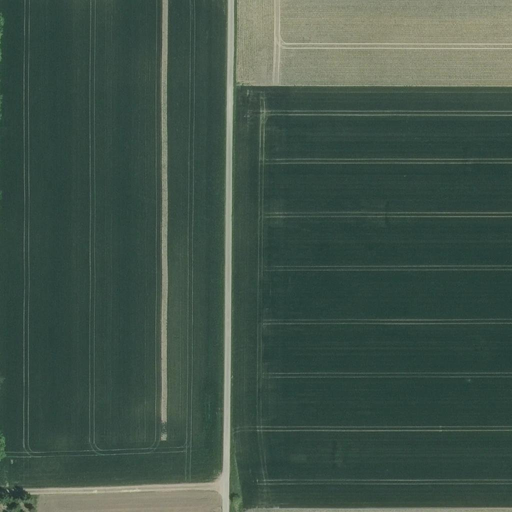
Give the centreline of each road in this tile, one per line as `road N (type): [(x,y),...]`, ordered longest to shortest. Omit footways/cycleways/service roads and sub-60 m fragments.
road 1 (track): [(226,511),(232,0)]
road 2 (track): [(0,493),(226,485)]
